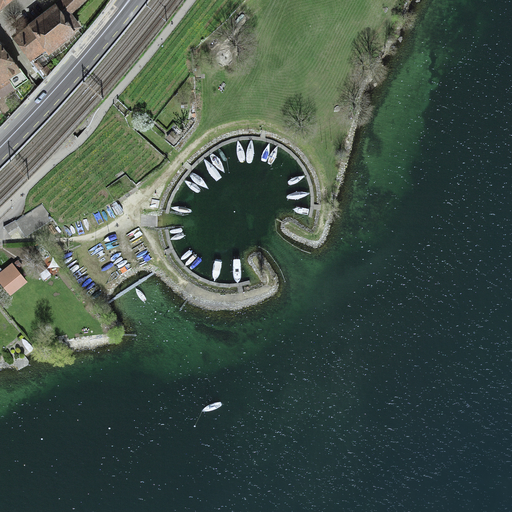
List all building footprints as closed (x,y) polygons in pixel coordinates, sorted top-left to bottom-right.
[(0,0),(0,8),(9,0),(0,0)] [(62,0),(61,1),(69,8),(77,0),(82,0),(83,1),(83,0),(62,0)] [(56,6),(16,37),(31,58),(44,48),(47,53),(74,32),(73,31),(76,29),(66,16),(63,17),(56,6)] [(8,52),(6,53),(0,45),(0,66),(8,76),(7,77),(13,90),(14,90),(28,80),(16,64),(15,65),(12,60),(13,59),(8,52)] [(0,97),(13,90),(7,77),(0,67),(0,97)] [(115,201),(136,187),(125,174),(106,188),(115,201)] [(116,201),(112,204),(119,214),(123,211),(116,201)] [(42,205),(15,222),(5,228),(8,233),(19,226),(25,235),(51,217),(42,205)] [(34,266),(40,273),(46,268),(41,261),(34,266)] [(11,284),(15,289),(22,284),(18,278),(11,284)]
